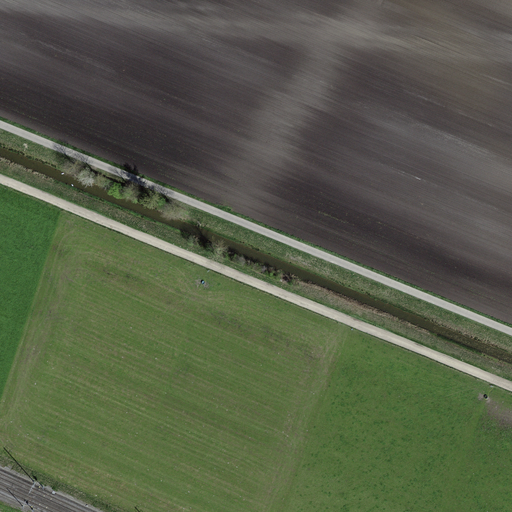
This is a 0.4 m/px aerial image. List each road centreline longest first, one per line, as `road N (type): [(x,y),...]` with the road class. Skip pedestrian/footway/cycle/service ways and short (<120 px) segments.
road 1 (track): [(0,124),(511,332)]
road 2 (track): [(0,179),(511,387)]
